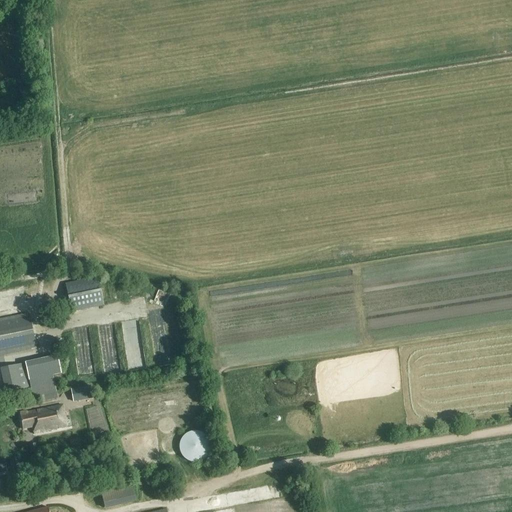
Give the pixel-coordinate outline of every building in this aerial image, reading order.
[(98,278),(66,284),(71,312),(104,305),(98,278)] [(20,307),(20,303),(29,304),(30,295),(15,293),(14,307),(20,307)] [(29,314),(0,320),(0,354),(36,348),(29,314)] [(86,345),(85,330),(74,330),(75,345),(86,345)] [(30,389),(27,374),(25,364),(0,369),(5,392),(5,395),(30,389)] [(70,390),(73,403),(93,399),(90,386),(70,390)] [(66,428),(63,408),(27,414),(26,413),(20,414),(22,429),(33,428),(34,434),(66,428)] [(189,462),(193,463),(198,463),(201,462),(204,460),(206,458),(208,455),(210,452),(210,448),(210,444),(209,441),(207,438),(204,435),(201,433),(198,432),(195,432),(191,432),(188,434),(185,435),(182,438),(180,443),(179,447),(179,450),(180,454),(183,458),(186,460),(189,462)] [(28,445),(30,453),(37,451),(35,444),(28,445)] [(9,459),(11,470),(23,467),(21,457),(9,459)] [(100,492),(104,509),(135,502),(132,485),(100,492)]
